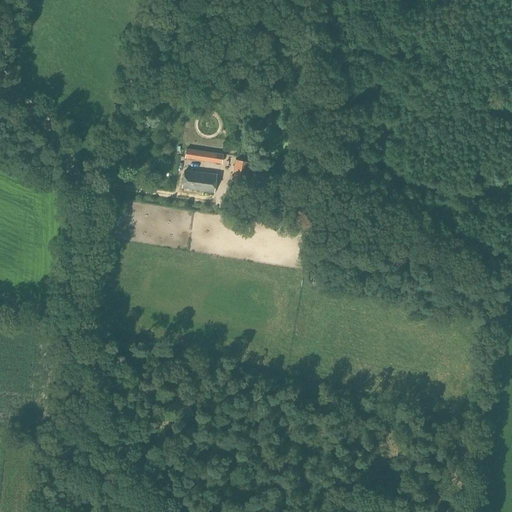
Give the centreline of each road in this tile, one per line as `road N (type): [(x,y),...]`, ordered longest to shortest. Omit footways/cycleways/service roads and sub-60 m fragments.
road 1 (unclassified): [(157,511),(83,379),(72,341),(69,185),(56,141),(43,119),(0,91)]
road 2 (track): [(511,189),(413,183),(381,152),(392,114),(439,63),(470,0)]
